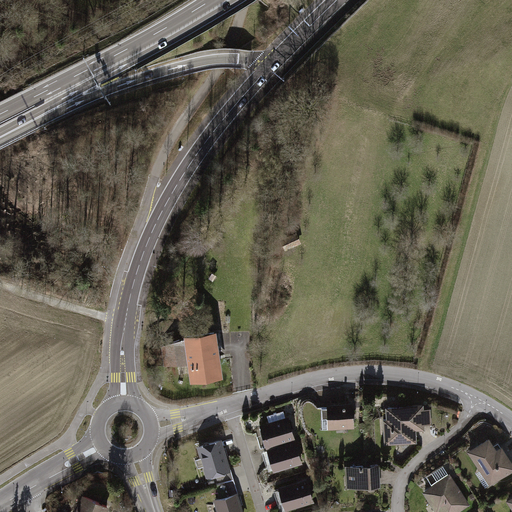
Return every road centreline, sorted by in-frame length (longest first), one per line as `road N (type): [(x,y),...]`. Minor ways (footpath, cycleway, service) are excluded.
road 1 (primary): [(125,402),(125,322),(155,226),(200,149),(272,64)]
road 2 (trunk): [(0,135),(185,64),(272,64)]
road 3 (trunk): [(0,132),(237,0)]
road 4 (residential): [(231,403),(374,371),(421,377),(478,399)]
road 5 (trunk): [(212,0),(0,114)]
road 6 (residential): [(478,399),(457,431),(407,471),(399,511)]
road 7 (track): [(0,285),(125,322)]
